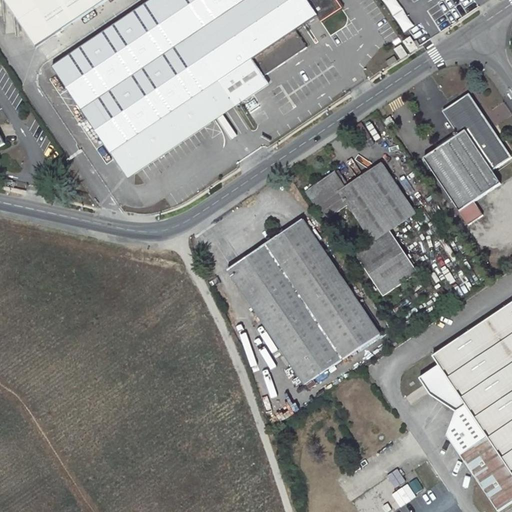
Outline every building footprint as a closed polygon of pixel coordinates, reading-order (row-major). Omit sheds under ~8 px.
[(5,0),(38,47),(108,0),(5,0)] [(152,0),(53,67),(112,154),(124,173),(134,175),(236,107),(219,83),(252,60),(263,77),(307,47),(296,31),(318,17),(321,21),(342,8),(336,0),(152,0)] [(381,0),(403,32),(413,25),(395,0),(381,0)] [(404,41),(412,52),(412,51),(418,48),(411,37),(407,39),(404,41)] [(395,50),(401,59),(407,54),(401,46),(395,50)] [(263,77),(252,60),(219,83),(236,107),(269,85),(263,77)] [(459,135),(424,159),(460,212),(469,226),(483,216),(474,202),(501,185),(492,171),(510,157),(469,96),(444,113),(459,135)] [(396,127),(390,118),(384,123),(390,132),(396,127)] [(415,214),(382,164),(345,187),(335,172),(306,191),(325,220),(348,206),(373,243),(355,255),(360,262),(384,297),(418,274),(390,231),(415,214)] [(454,216),(448,207),(443,211),(448,220),(454,216)] [(379,335),(303,221),(228,271),(304,385),(379,335)] [(360,262),(355,265),(379,300),(384,297),(360,262)] [(511,501),(511,303),(433,357),(442,371),(473,417),(448,434),(489,497),(498,511),(511,501)] [(442,371),(432,378),(457,416),(442,426),(448,434),(473,417),(442,371)] [(397,470),(391,473),(399,484),(404,480),(397,470)] [(332,482),(348,498),(357,489),(341,473),(332,482)] [(407,498),(423,491),(417,477),(401,485),(407,498)]
